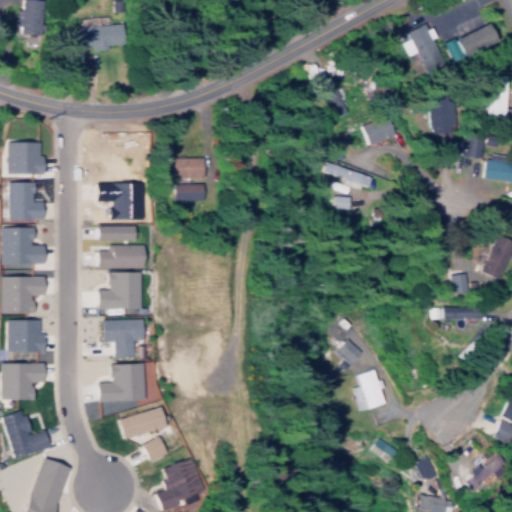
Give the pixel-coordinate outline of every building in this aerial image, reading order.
[(20,0),(39,0),(37,30),(18,28),(19,22),(13,22),(15,4),(20,5),(20,0)] [(72,23),(79,23),(78,15),(107,13),(107,20),(119,19),(120,40),(105,41),(105,45),(91,46),(91,42),(73,43),(72,23)] [(454,51),(486,40),(480,22),(448,33),(454,51)] [(498,119),(499,74),(480,74),(479,119),(498,119)] [(320,119),(338,112),(324,79),(306,87),(320,119)] [(420,91),(422,133),(443,132),(441,90),(420,91)] [(360,144),(390,133),(383,114),(353,125),(360,144)] [(474,131),(454,130),(453,156),(473,157),(474,131)] [(0,171),(32,172),(32,140),(0,139),(0,171)] [(159,153),(200,153),(200,172),(159,172),(159,153)] [(474,176),(496,181),(501,160),(479,155),(474,176)] [(362,186),(365,175),(320,160),(317,170),(338,177),(336,182),(353,188),(355,183),(362,186)] [(0,217),(32,218),(32,200),(24,200),(24,180),(0,179),(0,217)] [(194,199),(194,182),(165,183),(165,200),(194,199)] [(328,207),(342,207),(342,196),(328,196),(328,207)] [(124,224),(86,224),(86,239),(124,238),(124,224)] [(23,226),(0,225),(0,262),(32,262),(33,244),(22,244),(23,226)] [(471,278),(490,284),(504,239),(485,233),(471,278)] [(135,243),(98,243),(97,249),(87,248),(87,266),(135,267),(135,243)] [(441,270),(443,292),(459,291),(457,269),(441,270)] [(33,274),(0,274),(0,311),(23,311),(23,294),(33,293),(33,274)] [(422,319),(473,321),(474,306),(423,305),(422,319)] [(32,318),(0,318),(0,349),(32,349),(32,318)] [(132,318),(90,319),(91,340),(103,340),(103,356),(123,356),(122,339),(132,338),(132,318)] [(328,349),(342,363),(354,350),(340,337),(328,349)] [(0,397),(23,398),(23,380),(33,380),(33,361),(0,360),(0,397)] [(511,404),(498,404),(498,417),(511,417),(511,404)] [(0,423),(0,409),(16,405),(18,412),(23,410),(28,425),(23,427),(25,431),(40,426),(45,441),(10,453),(0,423)] [(107,417),(113,437),(156,425),(150,405),(107,417)] [(158,453),(149,435),(132,443),(141,462),(158,453)] [(186,453),(199,485),(173,496),(174,500),(159,506),(152,489),(163,485),(160,476),(163,475),(159,463),(186,453)] [(12,511),(43,511),(59,465),(31,456),(12,511)] [(480,457),(455,479),(468,494),(493,472),(480,457)] [(455,511),(456,507),(439,505),(440,497),(409,493),(407,511),(410,511),(455,511)]
